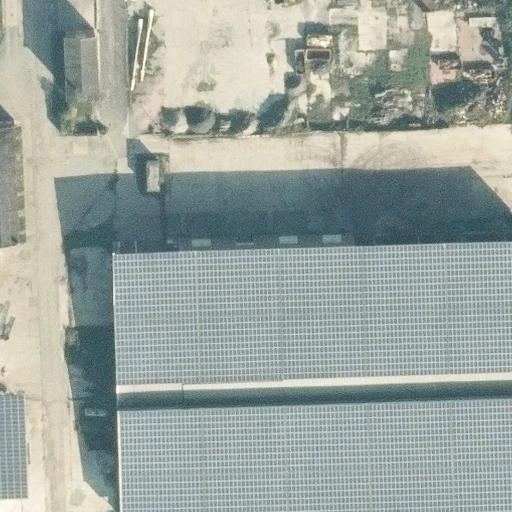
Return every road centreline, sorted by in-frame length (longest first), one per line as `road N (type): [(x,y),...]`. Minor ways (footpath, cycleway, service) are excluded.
road 1 (unclassified): [(52,511),(40,78)]
road 2 (track): [(511,79),(392,98),(339,86)]
